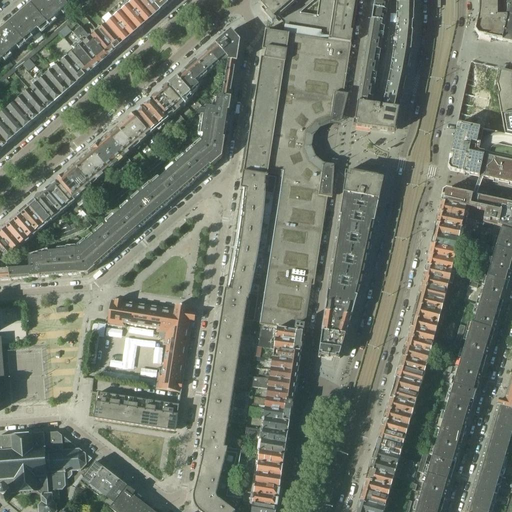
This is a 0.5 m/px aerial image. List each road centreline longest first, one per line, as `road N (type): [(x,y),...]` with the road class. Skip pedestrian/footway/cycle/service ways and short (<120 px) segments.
road 1 (unknown): [(272,240),(223,477),(246,505),(258,504),(265,491),(290,370),(326,73)]
road 2 (residential): [(227,177),(181,494),(162,497),(62,420),(0,423)]
road 3 (tertiary): [(338,511),(433,163),(463,0)]
road 4 (residential): [(367,0),(308,381),(343,400)]
road 5 (tertiary): [(430,0),(393,212),(343,400)]
road 6 (residential): [(0,210),(241,0)]
road 7 (residential): [(0,294),(97,286),(227,177)]
road 8 (residential): [(198,0),(0,171)]
road 9 (unknown): [(272,240),(242,232),(241,221),(280,46)]
road 10 (residential): [(511,308),(453,511)]
road 11 (unknown): [(272,240),(289,110),(297,90),(326,73)]
road 12 (residential): [(227,177),(252,39),(241,0)]
